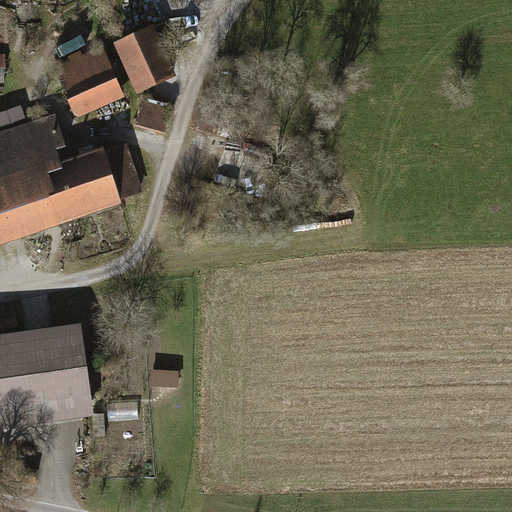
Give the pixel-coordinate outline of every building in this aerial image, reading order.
[(117,47),(138,97),(176,81),(156,31),(117,47)] [(55,66),(78,121),(127,100),(105,49),(85,58),(83,54),(70,60),(72,63),(67,66),(65,62),(55,66)] [(138,131),(166,137),(173,107),(145,101),(138,131)] [(0,139),(0,248),(126,208),(124,202),(144,196),(129,151),(110,157),(108,151),(96,155),(94,149),(79,154),(81,160),(64,165),(60,153),(67,150),(57,121),(0,139)] [(0,433),(52,425),(95,419),(81,329),(42,334),(0,340),(0,433)] [(154,373),(153,389),(179,390),(180,374),(154,373)]
